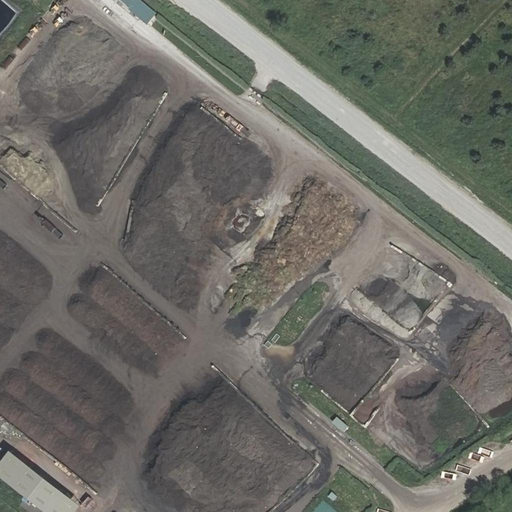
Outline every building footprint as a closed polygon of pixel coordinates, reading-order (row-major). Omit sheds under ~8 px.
[(135,0),(113,0),(148,26),(156,15),(135,0)] [(186,0),(173,0),(174,0),(185,8),(189,2),(186,0)] [(196,9),(193,16),(205,22),(209,16),(196,9)] [(254,82),(260,87),(268,76),(262,72),(254,82)] [(441,260),(427,249),(413,266),(427,277),(441,260)] [(489,298),(453,271),(378,365),(404,386),(472,304),(480,309),(489,298)] [(469,437),(475,441),(487,425),(511,394),(511,322),(507,331),(511,334),(511,339),(447,420),(469,437)] [(337,417),(332,422),(343,433),(348,427),(337,417)] [(0,480),(45,511),(75,511),(81,504),(6,452),(0,461),(0,480)] [(455,462),(455,469),(470,470),(470,462),(455,462)] [(335,511),(323,501),(313,511),(335,511)]
